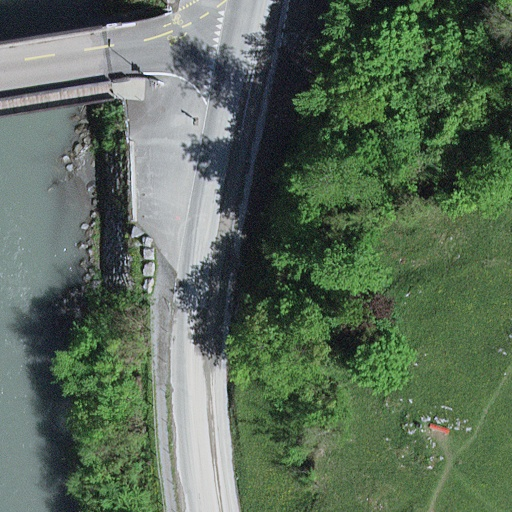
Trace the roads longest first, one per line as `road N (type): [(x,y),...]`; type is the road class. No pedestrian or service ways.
road 1 (unclassified): [(214,511),(194,385),(198,291),(252,20)]
road 2 (unclassified): [(0,66),(147,43)]
